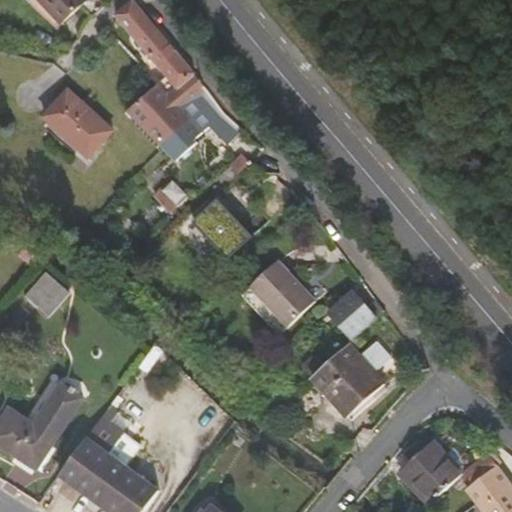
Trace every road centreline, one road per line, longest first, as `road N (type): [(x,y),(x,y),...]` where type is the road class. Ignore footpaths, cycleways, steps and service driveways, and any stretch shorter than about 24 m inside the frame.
road 1 (residential): [(446,378),(307,189),(149,0)]
road 2 (secondary): [(222,0),(511,343)]
road 3 (residential): [(446,378),(328,511)]
